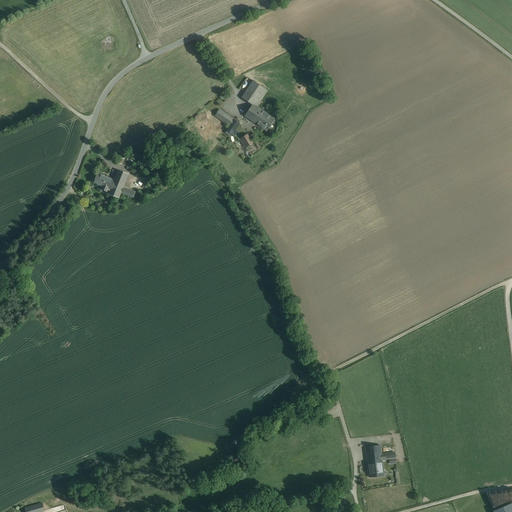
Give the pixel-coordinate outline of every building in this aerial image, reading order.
[(262,112),(256,107),(267,91),(253,81),(242,98),(252,105),(245,115),(255,122),(262,112)] [(234,120),(219,110),(215,116),(229,126),(234,120)] [(274,119),(262,112),(255,122),(254,123),(255,122),(258,125),(259,126),(260,127),(262,127),(264,129),(267,130),(274,119)] [(240,124),(234,120),(229,126),(226,131),(232,134),(240,124)] [(249,134),(239,139),(245,148),(250,145),(254,143),(249,134)] [(274,159),(268,165),(270,167),(277,160),(274,156),(273,158),(274,159)] [(133,162),(126,159),(121,157),(119,162),(131,167),(133,162)] [(109,189),(108,193),(119,197),(121,192),(133,197),(135,190),(123,186),(129,173),(118,169),(113,181),(109,189)] [(113,181),(96,174),(93,183),(99,185),(102,186),(101,190),(106,192),(107,189),(109,189),(113,181)] [(321,414),(296,421),(298,427),(298,428),(323,421),(322,420),(321,414)] [(382,443),(369,446),(378,476),(388,473),(384,460),(393,457),(392,451),(385,453),(382,443)] [(97,497),(91,498),(85,499),(86,505),(98,503),(97,497)] [(43,503),(25,508),(26,511),(40,511),(45,511),(43,503)] [(511,511),(511,503),(496,511),(511,511)]
